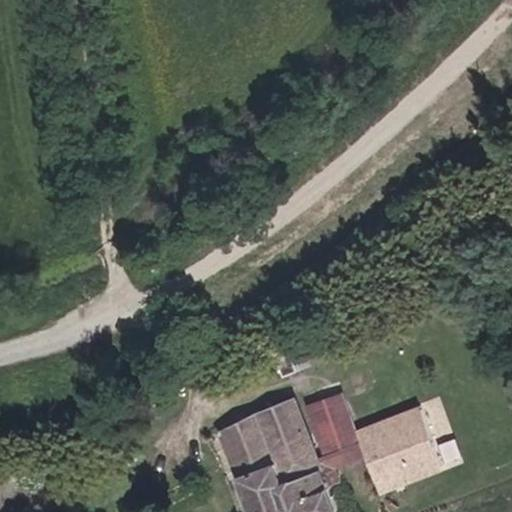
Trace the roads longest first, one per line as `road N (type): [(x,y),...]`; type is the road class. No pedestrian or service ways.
road 1 (track): [(511,8),(329,178),(248,239),(150,296)]
road 2 (unclassified): [(0,356),(150,296)]
